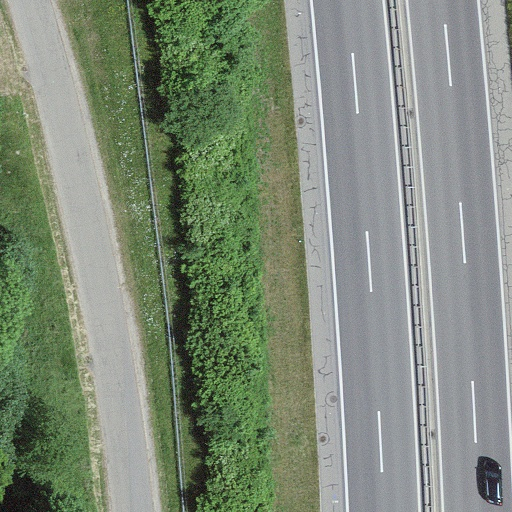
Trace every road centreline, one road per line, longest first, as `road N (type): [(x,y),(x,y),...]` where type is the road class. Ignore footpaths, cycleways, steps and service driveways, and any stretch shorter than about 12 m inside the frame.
road 1 (unclassified): [(29,0),(101,291),(133,511)]
road 2 (motorway): [(473,511),(436,0)]
road 3 (motorway): [(341,0),(378,511)]
